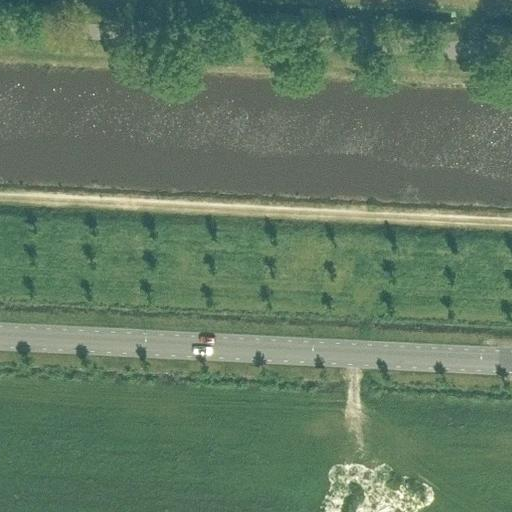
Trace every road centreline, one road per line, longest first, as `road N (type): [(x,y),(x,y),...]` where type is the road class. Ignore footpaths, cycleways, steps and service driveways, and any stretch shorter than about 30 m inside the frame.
road 1 (unclassified): [(511,50),(0,24)]
road 2 (track): [(0,200),(511,225)]
road 3 (secondary): [(0,336),(511,361)]
